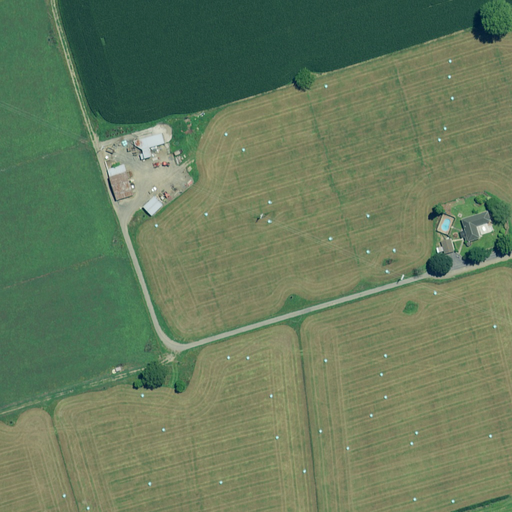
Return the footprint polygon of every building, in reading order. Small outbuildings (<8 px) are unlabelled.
[(165,144),(163,135),(141,140),(144,154),(141,154),(142,160),(152,157),(150,148),(165,144)] [(134,196),(126,165),(109,170),(117,200),(134,196)] [(164,206),(156,197),(145,208),(153,216),(164,206)] [(492,223),(490,213),(463,219),(466,231),(461,232),(462,237),(465,237),(467,242),(481,239),(478,226),(492,223)] [(455,252),(452,240),(442,242),(444,247),(437,249),(438,253),(445,251),(446,254),(455,252)]
